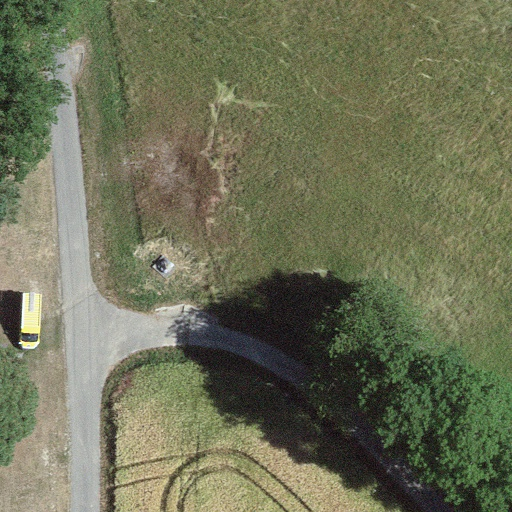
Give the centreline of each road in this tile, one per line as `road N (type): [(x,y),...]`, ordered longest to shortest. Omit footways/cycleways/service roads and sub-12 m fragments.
road 1 (track): [(47,0),(78,344),(79,511)]
road 2 (track): [(433,511),(274,356),(174,333),(78,344)]
